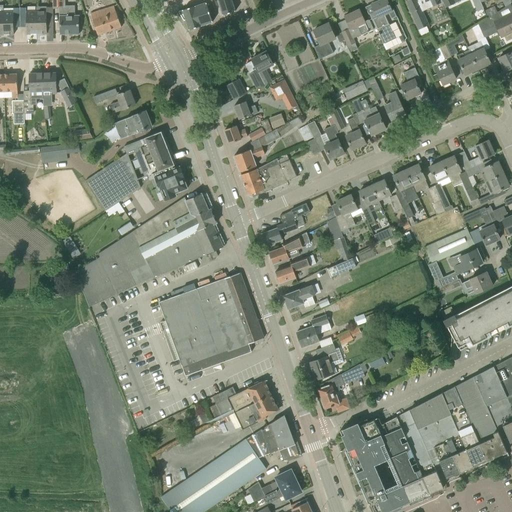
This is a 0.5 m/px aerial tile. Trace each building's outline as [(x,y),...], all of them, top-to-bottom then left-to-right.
[(203,0),(205,4),(195,7),(201,26),(213,22),(209,10),(214,8),(211,0),(203,0)] [(217,0),(218,1),(217,2),(219,8),(220,8),(223,16),(235,12),(231,0),(217,0)] [(380,0),(371,4),(376,13),(370,16),(383,44),(395,38),(384,15),(392,11),(386,0),(380,0)] [(441,0),(443,3),(445,8),(462,0),(441,0)] [(74,16),(73,6),(64,6),(60,6),(60,7),(60,16),(60,34),(79,34),(79,16),(74,16)] [(91,14),(98,35),(121,27),(116,11),(115,11),(114,6),(91,14)] [(195,6),(178,12),(184,21),(186,20),(189,30),(201,26),(195,7),(195,6)] [(494,6),(485,11),(484,11),(487,19),(497,13),(494,6)] [(47,11),(37,11),(37,34),(47,34),(47,32),(53,32),(53,34),(53,24),(53,7),(47,7),(47,11)] [(20,27),(20,18),(19,8),(3,8),(4,35),(14,34),(14,27),(20,27)] [(19,8),(20,18),(20,27),(27,27),(27,34),(37,34),(37,11),(26,12),(26,8),(19,8)] [(357,26),(361,35),(369,32),(374,29),(369,20),(365,22),(359,10),(345,16),(350,29),(357,26)] [(422,10),(413,14),(420,32),(430,28),(422,10)] [(478,25),(482,33),(496,25),(501,37),(511,31),(511,14),(501,19),(498,12),(497,13),(487,19),(478,25)] [(314,47),(318,56),(320,59),(333,53),(328,41),(335,38),(329,24),(314,31),(320,45),(314,47)] [(484,37),(482,33),(478,25),(472,29),(477,40),(484,37)] [(357,49),(348,30),(342,32),(351,52),(357,49)] [(462,34),(445,44),(451,56),(458,53),(454,45),(465,40),(462,34)] [(477,52),(471,55),(478,71),(485,68),(485,66),(490,63),(480,41),(474,44),(477,52)] [(451,57),(451,56),(445,44),(439,48),(441,52),(445,60),(446,59),(451,57)] [(401,50),(404,56),(411,53),(408,47),(401,50)] [(273,65),(267,52),(251,60),(257,70),(250,74),(257,89),(272,82),(265,69),(273,65)] [(456,79),(447,61),(446,59),(445,60),(441,52),(437,54),(441,64),(435,67),(443,85),(456,79)] [(511,52),(499,58),(504,71),(511,67),(511,52)] [(478,71),(471,55),(464,58),(462,53),(456,56),(461,66),(465,75),(471,72),(472,74),(478,71)] [(308,67),(302,69),(303,71),(312,68),(317,81),(326,78),(319,59),(307,63),(308,67)] [(403,73),(408,82),(401,85),(407,99),(421,93),(416,83),(421,80),(415,68),(403,73)] [(297,69),(290,72),(297,87),(304,84),(297,69)] [(30,100),(24,101),(25,113),(34,113),(34,105),(36,105),(36,98),(43,98),(43,73),(29,74),(30,91),(30,100)] [(43,73),(43,98),(43,106),(45,118),(51,118),(50,106),(50,98),(51,98),(51,93),(56,93),(56,73),(43,73)] [(4,75),(4,91),(12,91),(12,98),(18,98),(17,74),(4,75)] [(238,80),(227,85),(234,100),(246,94),(239,80),(239,79),(238,80)] [(285,80),(270,88),(277,101),(283,98),(291,93),(285,80)] [(347,99),(366,90),(361,80),(342,89),(347,99)] [(383,98),(377,83),(370,86),(377,100),(383,98)] [(76,103),(69,87),(60,92),(68,107),(76,103)] [(110,105),(113,113),(126,108),(135,105),(130,90),(117,95),(119,102),(110,105)] [(392,102),(385,106),(391,120),(405,114),(395,92),(388,95),(392,102)] [(106,99),(104,93),(93,97),(96,103),(106,99)] [(381,120),(375,107),(365,112),(359,98),(352,101),(357,113),(361,123),(365,121),(367,126),(372,135),(386,129),(381,120)] [(24,101),(12,101),(12,114),(15,114),(15,120),(25,120),(25,113),(24,101)] [(255,105),(248,108),(245,101),(234,106),(239,119),(258,113),(255,105)] [(337,109),(329,113),(335,124),(336,127),(338,131),(343,129),(345,128),(337,109)] [(145,130),(152,127),(145,111),(117,122),(123,138),(139,132),(139,133),(145,130)] [(366,144),(357,125),(361,123),(357,113),(353,115),(354,117),(347,120),(353,132),(346,136),(348,141),(352,150),(366,144)] [(281,114),(269,119),(273,128),(285,123),(281,114)] [(265,154),(262,147),(280,137),(293,128),(302,123),(299,117),(258,139),(258,140),(248,144),(250,150),(234,156),(240,172),(256,166),(253,158),(265,154)] [(272,131),(267,119),(261,122),(266,133),(272,131)] [(314,121),(307,125),(314,139),(321,135),(314,121)] [(325,146),(326,149),(331,159),(344,153),(336,134),(339,133),(338,131),(336,127),(335,124),(324,129),(331,143),(326,146),(325,146)] [(230,144),(241,139),(248,137),(245,129),(238,132),(236,126),(225,130),(230,144)] [(252,141),(265,134),(262,128),(249,135),(252,141)] [(93,138),(88,129),(77,130),(78,140),(93,138)] [(160,171),(173,166),(175,165),(161,132),(124,147),(126,153),(85,181),(105,211),(113,206),(141,188),(138,180),(154,173),(160,171)] [(313,155),(320,151),(314,139),(307,142),(313,155)] [(465,171),(483,163),(481,159),(494,154),(488,140),(475,146),(480,156),(473,159),(469,161),(464,152),(458,155),(465,171)] [(40,147),(43,164),(68,161),(66,144),(40,147)] [(478,198),(473,188),(468,178),(466,172),(461,174),(460,171),(461,171),(454,156),(442,162),(448,176),(449,176),(453,187),(463,183),(471,201),(470,202),(472,208),(480,205),(478,200),(478,198)] [(297,177),(289,160),(281,164),(281,163),(280,164),(277,158),(257,169),(241,175),(248,195),(253,193),(255,196),(288,182),(287,181),(297,177)] [(482,175),(485,182),(503,174),(500,168),(500,167),(498,162),(491,165),(489,160),(483,163),(465,171),(466,172),(468,178),(481,172),(481,171),(483,170),(485,173),(482,175)] [(436,182),(448,176),(442,162),(429,167),(436,182)] [(418,164),(406,170),(416,192),(422,189),(428,187),(424,179),(425,179),(418,164)] [(173,166),(154,173),(159,187),(160,188),(165,200),(176,196),(175,193),(187,188),(183,178),(184,178),(180,166),(174,169),(173,166)] [(416,192),(406,170),(393,176),(400,191),(401,190),(402,192),(397,194),(403,209),(404,208),(408,218),(414,216),(408,203),(405,197),(416,192)] [(494,193),(509,186),(506,180),(506,181),(503,174),(485,182),(490,195),(489,195),(491,200),(497,197),(494,193)] [(384,180),(372,185),(378,200),(391,194),(384,180)] [(440,183),(434,186),(445,211),(452,209),(440,183)] [(378,200),(372,185),(359,191),(366,206),(361,208),(363,212),(369,225),(375,222),(371,211),(381,206),(378,200)] [(445,211),(434,186),(428,189),(433,202),(431,203),(436,215),(445,211)] [(98,254),(100,258),(75,272),(89,307),(117,294),(154,277),(154,278),(223,247),(213,224),(217,223),(204,193),(186,200),(185,197),(133,231),(98,254)] [(396,212),(403,209),(397,194),(390,197),(396,212)] [(337,216),(336,216),(341,230),(341,231),(349,228),(346,220),(352,217),(363,212),(361,208),(358,209),(355,204),(351,195),(336,201),(343,216),(338,218),(337,216)] [(498,222),(493,211),(491,206),(485,209),(485,207),(479,210),(483,219),(487,228),(480,232),(486,245),(500,239),(494,225),(498,223),(498,222)] [(504,206),(493,211),(498,222),(503,220),(509,235),(511,233),(511,215),(509,217),(504,206)] [(280,216),(283,223),(277,226),(278,228),(262,233),(266,245),(283,240),(281,234),(305,226),(299,209),(280,216)] [(409,221),(403,224),(405,229),(411,226),(409,221)] [(474,245),(467,228),(424,247),(432,264),(474,245)] [(332,241),(343,237),(341,231),(341,230),(330,234),(332,241)] [(284,244),(285,247),(269,252),(273,264),(300,255),(298,250),(305,247),(304,245),(311,243),(307,233),(284,244)] [(379,233),(374,235),(377,243),(382,241),(379,233)] [(343,260),(347,259),(350,257),(343,237),(332,241),(335,250),(339,249),(343,260)] [(482,263),(476,249),(462,256),(461,254),(462,254),(461,253),(449,259),(450,259),(453,265),(455,266),(458,274),(482,263)] [(311,266),(316,265),(313,255),(290,263),(291,265),(276,271),(280,283),(296,277),(295,272),(311,266)] [(350,257),(347,259),(343,260),(344,262),(327,269),(331,277),(356,266),(352,258),(351,259),(350,257)] [(458,279),(455,272),(439,279),(442,286),(458,279)] [(473,286),(476,293),(493,286),(486,272),(464,282),(467,289),(473,286)] [(251,352),(248,344),(263,339),(239,273),(230,276),(230,277),(196,289),(185,293),(159,302),(166,321),(160,323),(163,332),(169,330),(186,376),(251,352)] [(449,291),(462,285),(460,279),(458,279),(442,286),(442,287),(438,289),(437,296),(448,291),(449,291)] [(194,283),(183,288),(184,290),(185,293),(196,289),(194,283)] [(315,294),(312,285),(283,296),(288,309),(304,303),(306,308),(315,304),(312,295),(315,294)] [(511,285),(454,315),(444,320),(447,326),(460,351),(473,344),(487,337),(509,325),(509,326),(511,324),(511,285)] [(326,306),(323,300),(318,302),(319,305),(320,308),(326,306)] [(367,322),(364,314),(353,317),(356,325),(367,322)] [(313,326),(296,332),(302,347),(319,341),(317,335),(331,330),(326,315),(311,320),(313,326)] [(339,339),(342,345),(353,339),(350,333),(339,339)] [(344,362),(338,348),(335,349),(333,344),(317,349),(321,359),(309,363),(315,380),(334,373),(337,372),(335,365),(344,362)] [(372,369),(384,364),(381,356),(369,361),(372,369)] [(503,443),(503,444),(504,445),(511,441),(511,356),(473,377),(503,443)] [(339,401),(336,393),(341,391),(339,386),(345,384),(365,376),(363,372),(367,370),(363,363),(360,365),(341,374),(327,381),(329,386),(325,387),(321,389),(318,390),(321,397),(322,401),(321,401),(324,407),(325,409),(326,409),(326,408),(331,406),(333,410),(337,409),(338,412),(339,411),(349,407),(346,399),(339,401)] [(503,443),(473,377),(455,386),(487,460),(507,452),(504,445),(503,444),(503,443)] [(234,412),(235,413),(271,395),(264,380),(236,394),(233,387),(212,397),(223,418),(234,412)] [(463,441),(474,466),(487,460),(455,386),(442,393),(463,441)] [(474,466),(463,441),(442,393),(429,399),(460,472),(474,466)] [(264,419),(263,417),(278,409),(271,395),(235,413),(223,418),(226,422),(225,423),(229,432),(241,426),(243,429),(264,419)] [(410,409),(440,481),(460,472),(429,399),(410,409)] [(410,409),(397,416),(430,493),(443,487),(440,481),(410,409)] [(206,413),(200,416),(204,423),(209,420),(206,413)] [(276,420),(211,463),(161,497),(171,511),(203,511),(266,469),(258,458),(280,450),(283,460),(299,454),(295,444),(284,415),(276,420)] [(424,497),(423,496),(429,493),(430,494),(430,493),(397,416),(380,425),(377,418),(377,417),(368,421),(367,419),(340,431),(347,449),(345,450),(371,511),(392,511),(400,509),(401,509),(399,505),(409,501),(409,502),(419,498),(424,497)] [(254,501),(265,496),(297,480),(294,473),(293,474),(291,470),(276,477),(278,481),(262,488),(258,482),(248,489),(254,501)] [(265,496),(268,503),(284,495),(286,499),(292,496),(301,492),(299,488),(300,487),(297,480),(265,496)] [(312,511),(306,499),(308,499),(307,498),(291,506),(292,509),(292,511),(312,511)]
